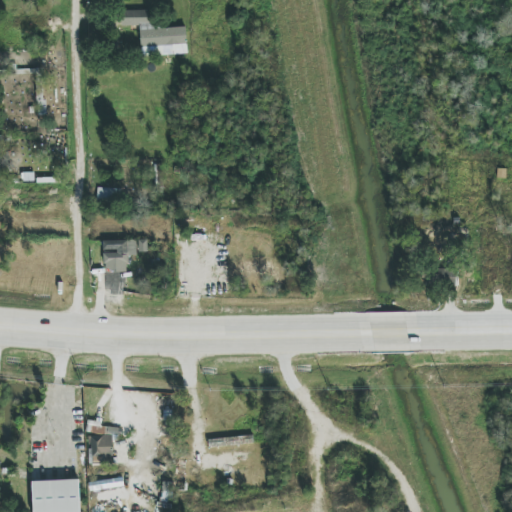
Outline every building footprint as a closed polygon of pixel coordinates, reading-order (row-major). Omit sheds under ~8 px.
[(120,10),(122,26),(139,25),(142,56),(187,52),(184,27),(161,29),(159,7),(120,10)] [(154,185),(162,186),(164,174),(156,173),(154,185)] [(121,188),(97,189),(97,201),(121,200),(121,188)] [(136,240),(104,241),(104,273),(127,272),(127,256),(136,255),(136,240)] [(115,428),(97,427),(96,437),(92,437),(91,462),(103,462),(103,456),(114,457),(115,428)] [(209,448),(253,443),(253,435),(208,440),(209,448)] [(173,461),(173,441),(159,441),(157,477),(166,477),(167,461),(173,461)] [(32,511),(37,511),(80,511),(79,480),(32,481),(32,511)] [(174,483),(162,482),(162,498),(173,499),(174,483)]
